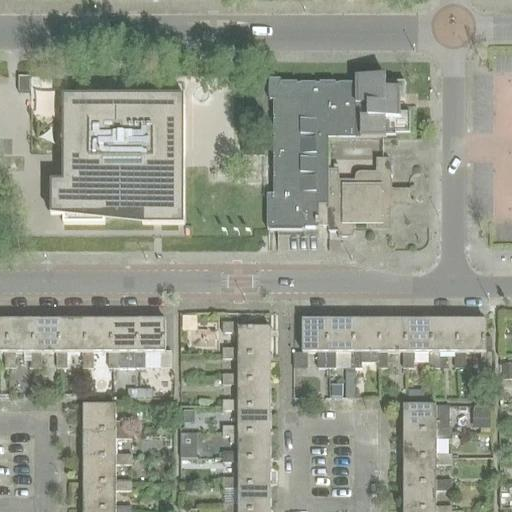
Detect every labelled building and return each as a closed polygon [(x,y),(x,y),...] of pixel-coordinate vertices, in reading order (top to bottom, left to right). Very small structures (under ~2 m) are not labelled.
[(18,79),(18,94),(30,94),(30,79),(30,78),(18,78),(18,79)] [(329,228),(329,211),(329,171),(329,141),(386,141),(386,138),(396,138),(396,136),(410,135),(410,115),(396,115),(395,102),(405,102),(405,83),(386,83),(386,79),(356,79),(356,86),(280,86),(280,82),(269,82),(269,102),(274,102),(274,197),(267,197),(267,231),(267,232),(305,232),(305,230),(319,230),(319,228),(328,228),(329,228)] [(0,106),(0,119),(15,122),(17,109),(9,108),(11,93),(2,92),(0,106)] [(51,184),(51,218),(63,218),(63,226),(104,226),(104,224),(104,218),(143,218),(143,228),(184,228),(184,157),(184,99),(138,99),(138,96),(123,96),(123,99),(63,99),(63,184),(51,184)] [(242,146),(242,158),(264,157),(264,146),(243,146),(242,146)] [(338,239),(349,239),(350,239),(351,239),(352,238),(353,237),(354,236),(354,235),(355,234),(355,223),(366,224),(366,228),(387,228),(387,203),(395,203),(395,194),(387,194),(387,187),(392,187),(392,166),(392,165),(391,164),(391,163),(390,162),(389,161),(387,161),(386,161),(376,161),(376,174),(361,174),(359,174),(358,174),(357,175),(356,175),(356,176),(355,177),(355,178),(355,179),(355,184),(339,184),(339,171),(329,171),(329,211),(329,228),(328,228),(329,233),(338,233),(338,239)] [(9,355),(9,323),(0,323),(0,355),(5,355),(5,371),(15,371),(15,355),(9,355)] [(15,355),(31,355),(31,371),(42,371),(42,356),(42,355),(36,355),(35,323),(9,323),(9,355),(15,355)] [(61,323),(35,323),(36,355),(42,355),(42,356),(57,356),(57,371),(67,371),(67,356),(68,356),(68,355),(61,355),(61,323)] [(87,323),(61,323),(61,355),(68,355),(68,356),(83,356),(83,371),(93,371),(93,355),(94,355),(87,355),(87,323)] [(113,323),(87,323),(87,355),(94,355),(109,355),(109,371),(119,371),(119,356),(113,356),(113,323)] [(139,323),(113,323),(113,356),(119,356),(119,371),(145,371),(145,356),(146,356),(146,355),(139,355),(139,323)] [(166,323),(139,323),(139,355),(146,355),(146,356),(161,356),(161,371),(172,371),(172,354),(166,354),(165,353),(166,323)] [(302,355),(317,355),(317,371),(335,371),(335,355),(336,355),(335,355),(329,355),(329,323),(302,323),(302,355)] [(355,355),(355,323),(329,323),(329,355),(335,355),(336,355),(351,355),(351,371),(361,371),(361,355),(355,355)] [(381,355),(381,323),(355,323),(355,355),(361,355),(377,355),(377,371),(387,371),(387,355),(381,355)] [(407,355),(407,323),(381,323),(381,355),(387,355),(403,355),(403,371),(413,371),(413,355),(407,355)] [(433,355),(433,323),(407,323),(407,355),(413,355),(429,355),(429,371),(439,371),(439,355),(433,355)] [(459,323),(433,323),(433,355),(439,355),(455,355),(455,371),(465,371),(465,355),(459,355),(459,323)] [(491,354),(485,354),(485,323),(459,323),(459,355),(465,355),(481,355),(481,371),(491,371),(491,354)] [(237,336),(237,351),(238,351),(238,358),(270,358),(270,331),(240,331),(240,325),(222,326),(222,336),(237,336)] [(238,351),(237,351),(237,352),(222,352),(222,362),(238,362),(238,377),(238,384),(270,384),(270,358),(238,358),(238,351)] [(511,366),(503,366),(503,383),(511,382),(511,366)] [(238,377),(223,377),(223,388),(238,388),(238,403),(238,410),(270,410),(270,384),(238,384),(238,377)] [(342,399),(343,387),(332,387),(331,399),(342,399)] [(127,391),(127,400),(140,400),(140,391),(127,391)] [(140,391),(140,400),(152,401),(152,391),(140,391)] [(417,401),(417,393),(408,393),(408,401),(417,401)] [(238,403),(223,403),(223,414),(238,414),(238,429),(238,436),(270,435),(270,410),(238,410),(238,403)] [(125,423),(117,423),(117,409),(84,408),(84,435),(116,435),(116,442),(117,442),(117,441),(131,441),(131,431),(125,431),(125,423)] [(449,431),(449,409),(404,409),(404,436),(436,436),(436,442),(452,442),(452,431),(449,431)] [(477,414),(477,431),(481,431),(490,431),(490,414),(477,414)] [(238,429),(223,429),(223,440),(238,440),(238,455),(238,462),(270,461),(270,435),(238,436),(238,429)] [(116,435),(84,435),(84,461),(116,461),(116,468),(117,468),(117,467),(131,467),(131,457),(117,457),(117,442),(116,442),(116,435)] [(404,436),(404,462),(436,462),(436,468),(452,468),(452,457),(436,457),(436,442),(436,436),(404,436)] [(196,451),(181,451),(181,459),(196,459),(196,451)] [(238,455),(223,455),(223,465),(238,466),(238,481),(239,481),(239,487),(271,487),(270,461),(238,462),(238,455)] [(116,461),(84,461),(84,487),(116,487),(116,494),(131,494),(131,483),(117,483),(117,468),(116,468),(116,461)] [(404,462),(404,488),(436,488),(436,494),(452,494),(452,483),(436,483),(436,468),(436,462),(404,462)] [(239,481),(238,481),(223,481),(223,491),(238,491),(238,507),(239,507),(238,511),(270,511),(271,487),(239,487),(239,481)] [(116,487),(84,487),(83,511),(131,511),(131,509),(116,509),(116,494),(116,487)] [(404,488),(404,511),(452,511),(452,509),(436,509),(436,494),(436,488),(404,488)]
